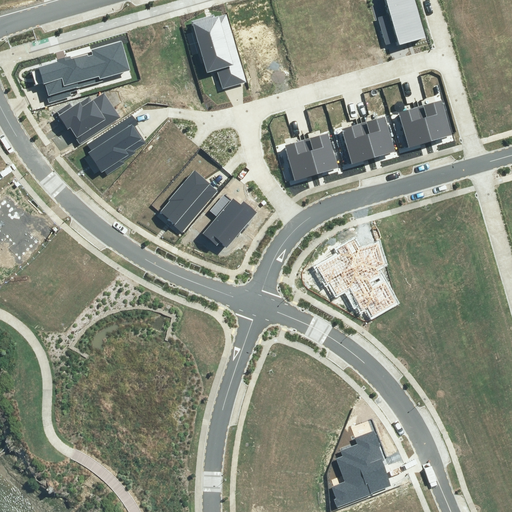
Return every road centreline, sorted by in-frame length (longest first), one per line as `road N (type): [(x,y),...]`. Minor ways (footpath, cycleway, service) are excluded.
road 1 (residential): [(299,227),(268,190),(240,134),(246,110),(441,53)]
road 2 (residential): [(0,117),(39,177),(126,252),(258,308)]
road 3 (residential): [(258,308),(317,331),(402,402),(452,511)]
road 4 (residential): [(215,511),(222,406),(258,308)]
road 5 (residential): [(299,227),(340,201),(476,161)]
road 6 (residential): [(476,161),(511,284)]
